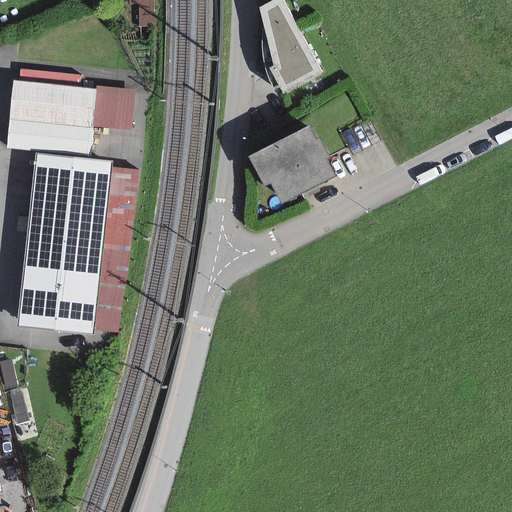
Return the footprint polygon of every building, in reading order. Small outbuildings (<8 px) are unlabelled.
[(152,28),(152,0),(128,0),(128,4),(137,4),(138,27),(152,28)] [(322,72),(281,0),(272,0),(259,7),(272,66),(269,68),(282,94),(322,72)] [(19,70),(18,82),(80,87),(81,76),(19,70)] [(18,82),(12,81),(5,150),(35,153),(89,158),(92,127),(96,89),(80,87),(18,82)] [(96,86),(96,89),(92,127),(131,131),(135,90),(96,86)] [(309,126),(247,157),(262,187),(270,183),(280,204),(336,177),(328,160),(329,159),(319,138),(316,140),(309,126)] [(35,153),(16,326),(93,335),(93,331),(111,167),(112,162),(89,158),(35,153)] [(139,171),(111,167),(93,331),(117,333),(123,292),(139,171)] [(6,353),(8,390),(25,389),(24,352),(6,353)]
